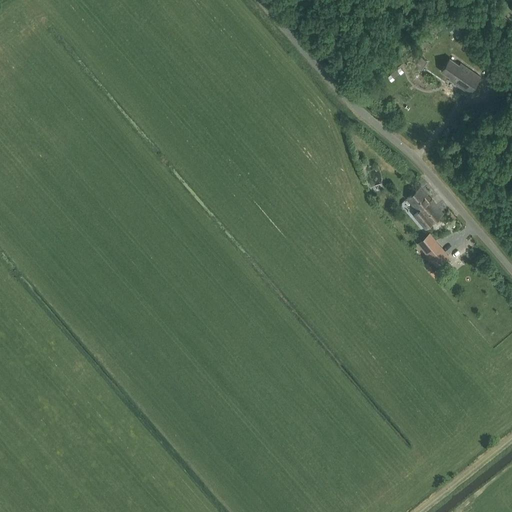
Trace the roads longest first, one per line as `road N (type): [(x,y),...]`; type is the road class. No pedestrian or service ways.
road 1 (unclassified): [(511,273),(258,0)]
road 2 (unclassified): [(417,511),(511,436)]
